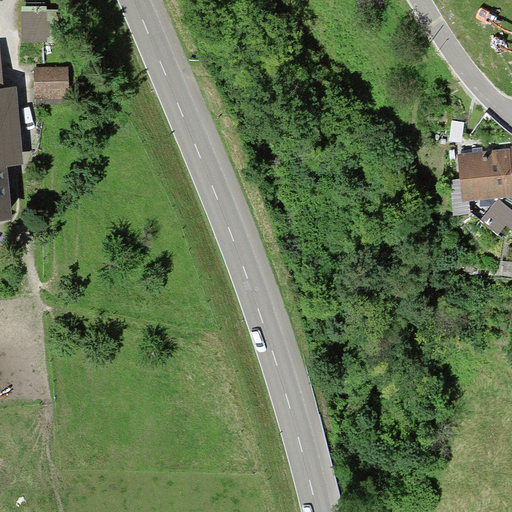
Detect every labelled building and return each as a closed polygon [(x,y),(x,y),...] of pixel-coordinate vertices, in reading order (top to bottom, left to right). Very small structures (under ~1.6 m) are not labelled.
[(381,0),(354,0),(361,13),(383,2),(381,0)] [(47,5),(22,5),(22,42),(47,42),(60,42),(60,10),(47,10),(47,5)] [(0,221),(13,220),(8,167),(24,165),(17,87),(4,88),(1,48),(0,47),(0,221)] [(70,67),(34,67),(34,103),(70,103),(70,67)] [(511,149),(510,148),(458,153),(460,179),(462,202),(469,202),(511,195),(511,149)] [(462,202),(460,179),(451,179),(454,215),(470,214),(469,202),(462,202)] [(511,209),(498,199),(481,220),(499,234),(506,226),(511,230),(511,209)]
